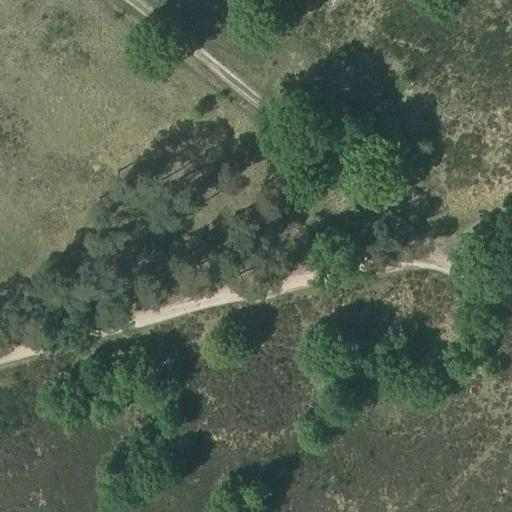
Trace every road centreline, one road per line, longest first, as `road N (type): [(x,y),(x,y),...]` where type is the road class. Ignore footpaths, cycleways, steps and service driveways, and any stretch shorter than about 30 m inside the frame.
road 1 (track): [(0,360),(344,273),(431,259)]
road 2 (track): [(122,0),(212,67),(431,259)]
